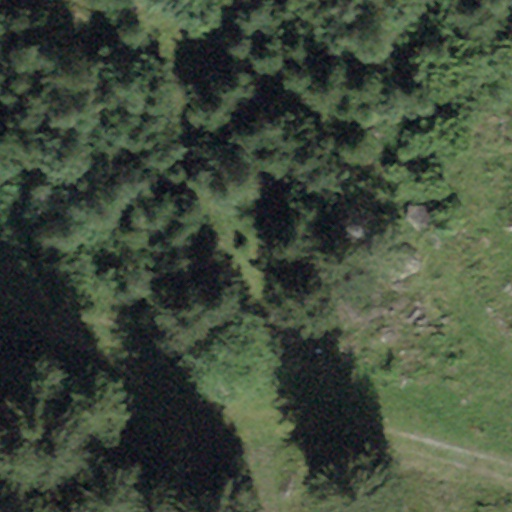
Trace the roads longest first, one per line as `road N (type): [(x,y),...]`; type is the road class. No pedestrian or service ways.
road 1 (track): [(511,479),(226,402),(0,289)]
road 2 (track): [(511,359),(419,289),(317,120),(157,0)]
